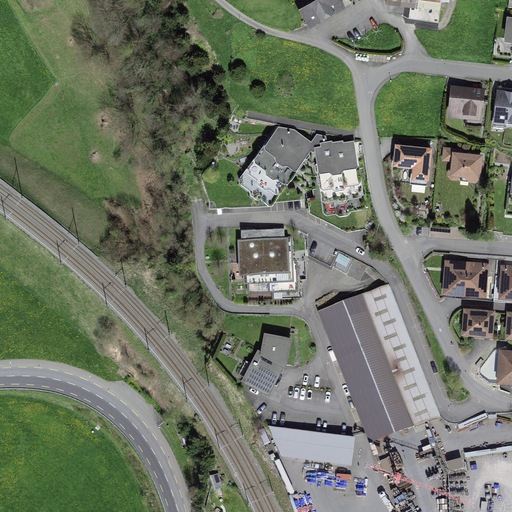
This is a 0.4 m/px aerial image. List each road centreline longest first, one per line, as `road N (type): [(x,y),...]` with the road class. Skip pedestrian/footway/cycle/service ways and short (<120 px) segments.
road 1 (secondary): [(0,377),(60,380),(111,405),(152,449),(178,511)]
road 2 (residential): [(401,251),(460,370),(478,389),(511,402)]
road 3 (residential): [(373,82),(363,115),(401,251)]
road 4 (residential): [(373,82),(406,65),(511,78)]
